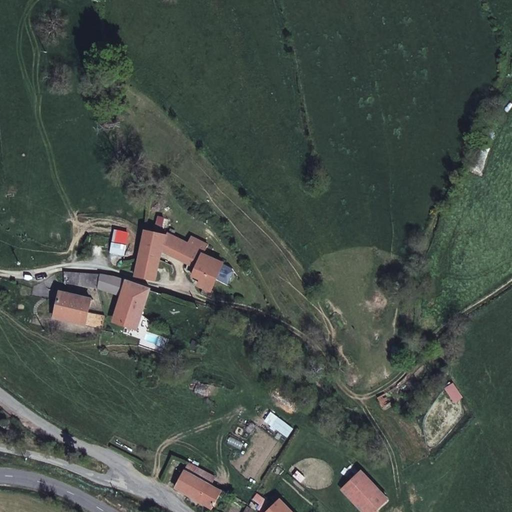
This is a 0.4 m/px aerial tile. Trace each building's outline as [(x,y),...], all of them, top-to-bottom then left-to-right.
[(156,285),(161,255),(164,238),(142,235),(135,282),(156,285)] [(161,255),(187,269),(195,255),(189,252),(164,238),(161,255)] [(123,256),(124,246),(111,244),(109,253),(123,256)] [(209,255),(192,245),(189,252),(195,255),(187,269),(190,271),(191,280),(199,284),(197,289),(206,293),(203,299),(213,302),(225,269),(206,261),(209,255)] [(58,290),(94,291),(96,279),(59,279),(58,290)] [(94,291),(116,302),(126,287),(96,279),(94,291)] [(151,295),(126,287),(116,302),(108,329),(131,334),(144,311),(151,295)] [(51,325),(97,335),(99,324),(87,321),(89,308),(56,302),(51,325)] [(375,402),(381,411),(388,405),(383,397),(375,402)] [(211,476),(185,460),(181,470),(207,486),(211,476)] [(207,486),(181,470),(174,487),(210,509),(217,492),(207,486)] [(357,472),(339,491),(359,511),(371,511),(384,499),(357,472)] [(283,511),(274,503),(266,511),(283,511)]
